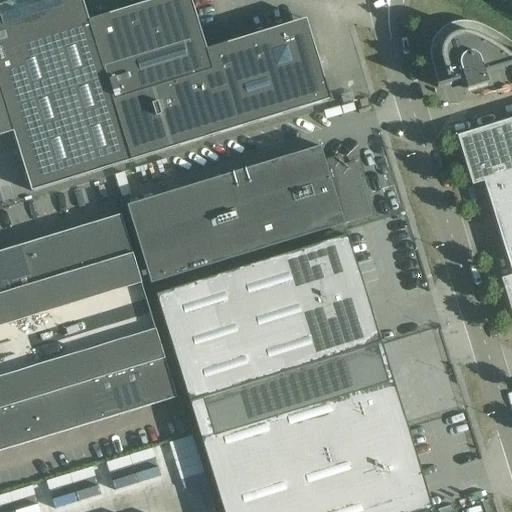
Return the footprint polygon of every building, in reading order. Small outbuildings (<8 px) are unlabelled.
[(0,0),(0,136),(13,132),(31,192),(331,100),(323,74),(317,55),(309,29),(306,19),(286,25),(245,38),(226,44),(206,50),(191,0),(156,0),(127,9),(109,15),(89,21),(82,0),(0,0)] [(511,43),(509,42),(504,38),(497,33),(489,29),(479,24),(475,23),(472,22),(469,22),(464,22),(460,22),(455,23),(452,23),(450,24),(447,26),(445,27),(443,28),(441,30),(439,32),(437,34),(435,38),(433,40),(432,43),(431,45),(430,49),(430,52),(430,55),(430,57),(431,59),(431,62),(438,85),(436,86),(437,88),(449,85),(461,81),(464,80),(467,90),(487,84),(484,74),(487,73),(506,67),(511,65),(511,43)] [(467,90),(464,80),(461,81),(465,93),(490,85),(487,73),(484,74),(487,84),(471,89),(467,90)] [(368,105),(366,99),(365,98),(359,100),(358,101),(361,108),(367,106),(368,105)] [(511,172),(511,119),(480,129),(457,136),(472,185),(484,182),(511,172)] [(371,216),(359,179),(354,163),(343,166),(340,156),(325,161),(320,147),(127,206),(151,284),(371,216)] [(511,224),(511,172),(484,182),(498,228),(511,224)] [(133,254),(120,215),(96,223),(108,262),(133,254)] [(108,262),(96,223),(72,230),(84,269),(108,262)] [(511,224),(498,228),(511,273),(511,224)] [(84,269),(72,230),(48,237),(60,276),(84,269)] [(60,276),(48,237),(25,244),(36,283),(60,276)] [(343,237),(156,295),(190,404),(370,348),(370,347),(369,345),(364,329),(364,328),(359,313),(358,311),(365,309),(343,239),(343,237)] [(36,283),(25,244),(1,252),(13,291),(36,283)] [(0,294),(13,291),(1,252),(0,251),(0,294)] [(0,326),(142,284),(133,254),(108,262),(84,269),(60,276),(36,283),(13,291),(0,294),(0,326)] [(511,275),(501,279),(511,314),(511,275)] [(0,376),(155,329),(142,284),(0,326),(0,344),(14,340),(16,347),(18,353),(0,358),(0,376)] [(92,381),(116,374),(140,366),(164,359),(155,329),(0,376),(0,408),(21,403),(44,395),(68,388),(92,381)] [(370,348),(190,404),(216,488),(403,430),(402,429),(387,380),(381,382),(376,366),(376,365),(371,350),(371,349),(370,348)] [(176,398),(164,359),(140,366),(152,406),(176,398)] [(152,406),(140,366),(116,374),(128,413),(152,406)] [(128,413),(116,374),(92,381),(104,420),(128,413)] [(104,420),(92,381),(68,388),(80,427),(104,420)] [(80,427),(68,388),(44,395),(56,435),(80,427)] [(56,435),(44,395),(21,403),(32,442),(56,435)] [(32,442),(21,403),(0,408),(0,420),(9,449),(32,442)] [(0,451),(9,449),(0,420),(0,451)] [(403,430),(216,488),(223,511),(420,511),(416,497),(416,495),(411,480),(418,478),(403,431),(403,430)] [(171,483),(193,479),(188,450),(165,454),(171,483)]
